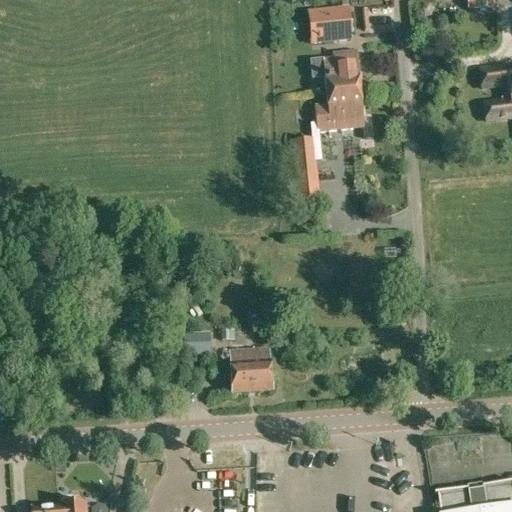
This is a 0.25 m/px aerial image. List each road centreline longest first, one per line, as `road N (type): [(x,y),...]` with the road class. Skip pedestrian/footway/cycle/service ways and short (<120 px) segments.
road 1 (secondary): [(0,447),(425,416)]
road 2 (unclassified): [(425,416),(400,0)]
